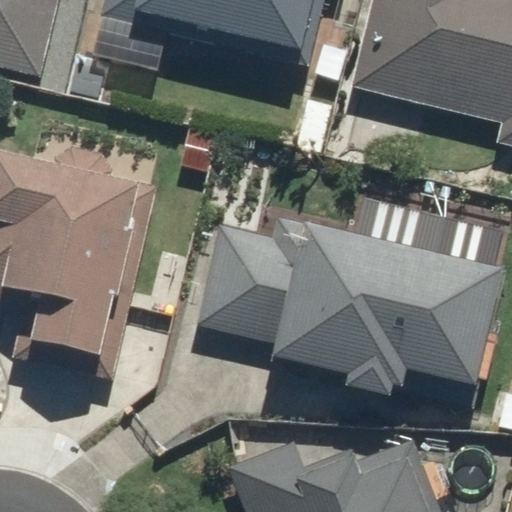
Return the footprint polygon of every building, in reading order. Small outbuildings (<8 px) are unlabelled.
[(0,0),(0,76),(40,86),(59,0),(0,0)] [(101,0),(95,26),(307,76),(324,0),(327,0),(342,3),(342,0),(101,0)] [(493,151),(511,154),(511,0),(370,0),(348,95),(498,129),(493,151)] [(50,170),(0,159),(0,312),(18,317),(7,365),(112,387),(155,193),(109,183),(99,162),(68,155),(50,170)] [(475,403),(505,276),(276,222),(271,242),(217,229),(193,334),(268,351),(264,371),(337,388),(334,398),(394,412),(400,385),(475,403)] [(442,511),(414,441),(350,466),(347,456),(301,473),(292,449),(224,476),(237,511),(442,511)]
